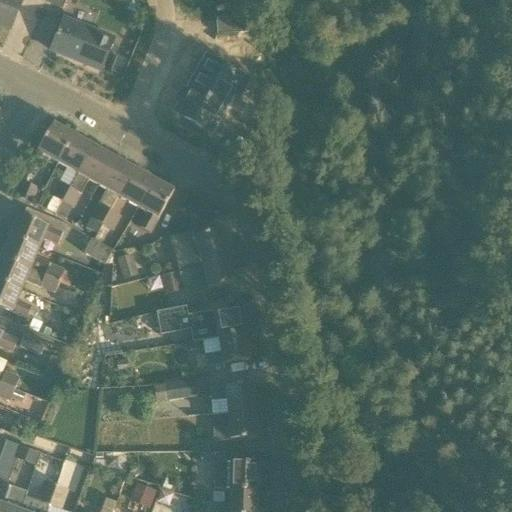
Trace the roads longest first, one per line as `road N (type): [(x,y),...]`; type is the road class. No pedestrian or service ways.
road 1 (tertiary): [(279,511),(276,319),(247,226),(183,156),(128,130)]
road 2 (residential): [(128,130),(156,60),(159,0)]
